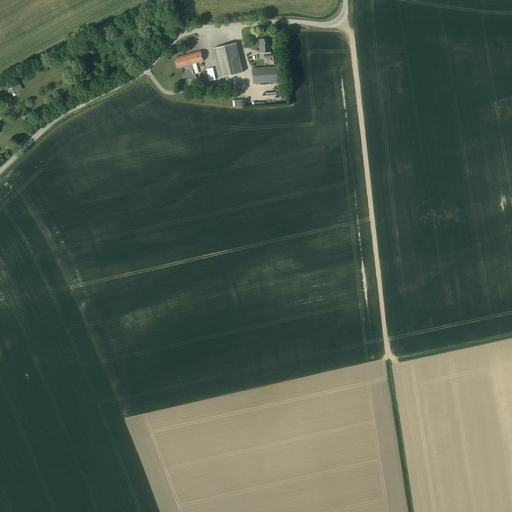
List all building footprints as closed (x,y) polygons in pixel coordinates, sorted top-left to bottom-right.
[(261,53),(264,52),(264,59),(266,59),(266,61),(270,61),(270,58),(273,58),(273,53),(271,54),(269,38),(260,39),(261,53)] [(221,78),(243,72),(235,43),(214,48),(221,78)] [(201,51),(189,54),(175,58),(177,68),(203,61),(201,51)] [(252,69),(253,84),(279,82),(278,66),(252,69)] [(19,82),(11,85),(12,89),(13,93),(22,89),(20,86),(21,86),(20,86),(19,82)]
